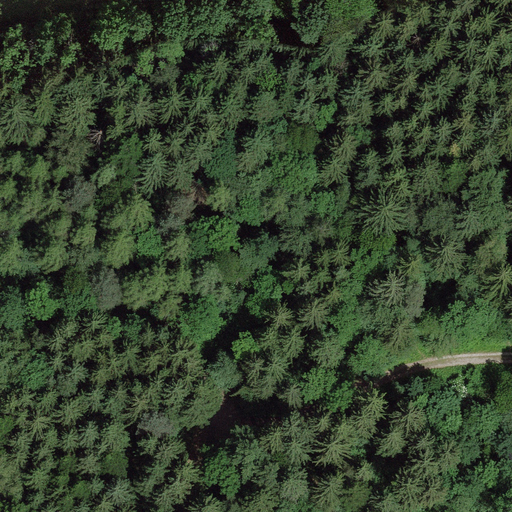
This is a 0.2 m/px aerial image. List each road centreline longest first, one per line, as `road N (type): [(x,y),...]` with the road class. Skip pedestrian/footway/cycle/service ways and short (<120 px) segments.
road 1 (track): [(0,343),(118,332),(178,348),(210,378),(220,415),(186,511)]
road 2 (track): [(220,415),(263,325),(353,339),(511,327)]
